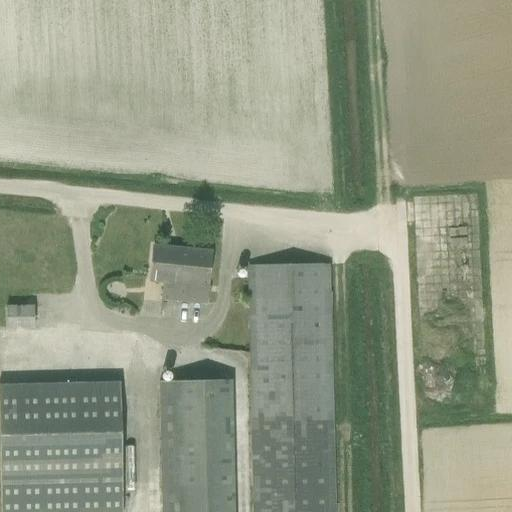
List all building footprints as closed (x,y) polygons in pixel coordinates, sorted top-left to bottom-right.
[(153,247),(150,281),(163,282),(162,300),(177,301),(182,250),(153,247)] [(177,301),(205,304),(210,253),(182,250),(177,301)] [(333,511),(328,265),(249,267),(254,511),(333,511)] [(6,306),(6,329),(34,329),(34,306),(6,306)] [(234,511),(232,380),(158,381),(160,511),(234,511)] [(122,511),(119,381),(0,384),(0,511),(122,511)]
